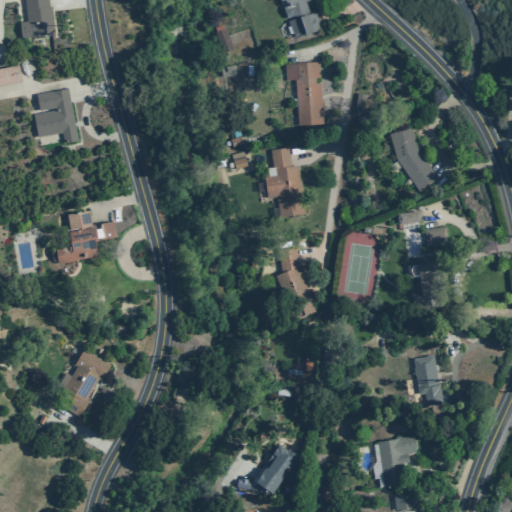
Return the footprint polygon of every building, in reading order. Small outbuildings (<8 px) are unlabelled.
[(48,0),(23,0),(26,21),(19,22),(21,38),(54,34),(51,6),(49,6),(48,0)] [(279,0),(293,38),(320,29),(315,12),(309,14),(305,1),(307,0),(279,0)] [(222,25),(223,30),(224,29),(231,49),(222,52),(215,33),(216,32),(215,28),(222,25)] [(297,125),(322,124),(319,83),(315,83),(315,78),(319,78),(318,62),(293,64),(297,125)] [(0,85),(21,81),(17,65),(0,68),(0,85)] [(235,75),(234,65),(220,67),(221,77),(235,75)] [(35,94),(39,113),(32,114),(37,137),(61,133),(63,143),(77,140),(67,88),(35,94)] [(354,114),(357,93),(364,94),(361,115),(354,114)] [(437,178),(416,149),(410,128),(388,133),(395,159),(418,191),(437,178)] [(232,147),(229,139),(240,136),(242,144),(232,147)] [(303,213),(297,165),(290,166),(287,147),(269,150),(272,167),(267,168),(267,174),(263,174),(266,200),(277,198),(280,216),(303,213)] [(234,169),(232,161),(244,157),(246,166),(234,169)] [(398,224),(396,213),(418,210),(420,222),(398,224)] [(57,263),(92,257),(89,242),(97,241),(94,227),(91,227),(88,211),(63,215),(68,247),(55,249),(57,263)] [(372,226),(371,233),(384,234),(385,228),(372,226)] [(426,246),(424,229),(442,227),(444,244),(426,246)] [(281,273),(274,276),(292,321),(316,311),(298,267),(295,248),(277,250),(281,273)] [(413,310),(441,306),(435,261),(405,265),(407,279),(418,277),(420,295),(411,297),(413,310)] [(336,345),(332,373),(320,371),(324,344),(336,345)] [(79,417),(88,401),(85,399),(97,379),(100,380),(109,365),(82,350),(73,365),(76,366),(64,387),(61,386),(52,401),(79,417)] [(433,355),(424,356),(424,357),(412,359),(420,407),(442,403),(439,387),(438,387),(433,355)] [(276,394),(278,388),(289,390),(288,396),(276,394)] [(412,436),(375,442),(383,487),(405,483),(400,454),(415,452),(412,436)] [(298,456),(287,449),(286,450),(278,444),(253,480),(271,493),(284,476),(289,480),(295,471),(290,468),(298,456)] [(414,507),(411,492),(393,495),(395,510),(414,507)]
